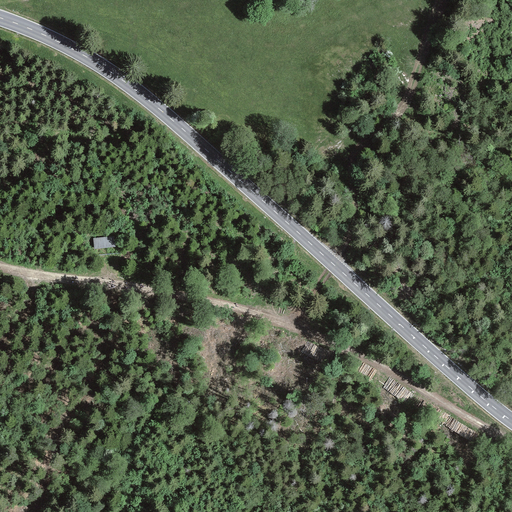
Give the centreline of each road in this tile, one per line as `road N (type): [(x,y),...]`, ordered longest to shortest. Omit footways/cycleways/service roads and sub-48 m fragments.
road 1 (secondary): [(511,421),(161,110),(95,62),(0,17)]
road 2 (track): [(0,277),(279,324),(407,378),(511,438)]
